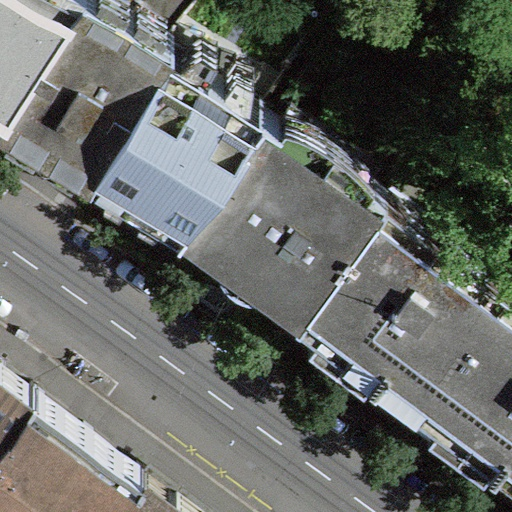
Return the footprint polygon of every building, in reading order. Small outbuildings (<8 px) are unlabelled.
[(126,0),(68,0),(0,106),(0,109),(89,163),(161,42),(167,35),(172,27),(126,0)] [(0,0),(0,106),(68,0),(0,0)] [(244,117),(263,93),(167,35),(161,42),(89,163),(178,217),(248,120),(244,117)] [(218,246),(234,266),(258,274),(298,303),(385,181),(263,93),(244,117),(248,120),(178,217),(218,246)] [(511,274),(385,181),(298,303),(384,367),(511,461),(511,274)] [(0,356),(0,415),(34,382),(0,356)] [(0,511),(105,511),(142,463),(53,396),(34,382),(0,415),(0,511)] [(105,511),(210,511),(181,490),(143,462),(142,463),(105,511)]
